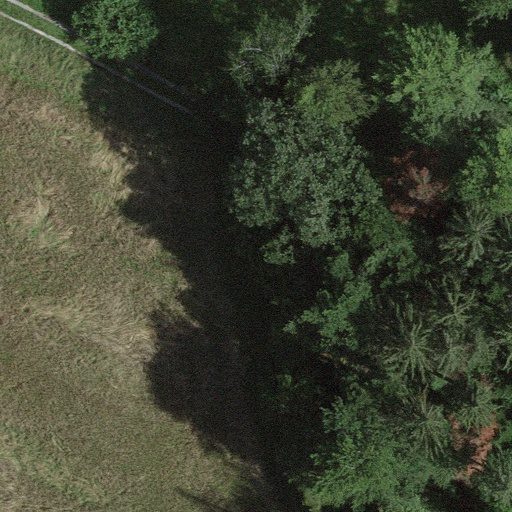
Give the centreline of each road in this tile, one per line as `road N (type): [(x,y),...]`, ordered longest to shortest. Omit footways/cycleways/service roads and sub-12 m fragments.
road 1 (track): [(511,156),(200,101),(0,14)]
road 2 (track): [(395,135),(511,41)]
